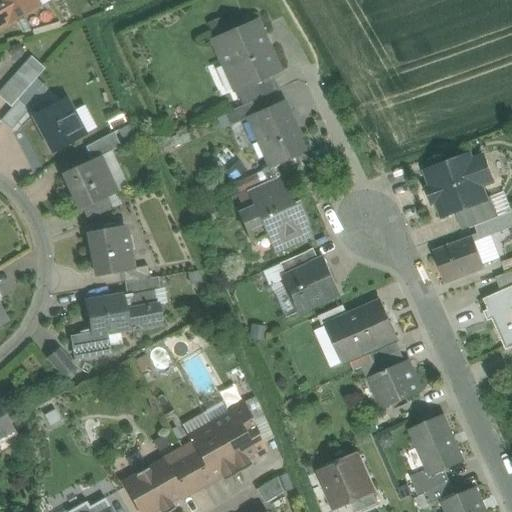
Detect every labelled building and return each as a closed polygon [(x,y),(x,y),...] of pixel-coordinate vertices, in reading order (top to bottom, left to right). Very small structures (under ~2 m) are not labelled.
[(0,0),(0,29),(39,6),(35,0),(0,0)] [(217,16),(204,21),(210,34),(223,28),(217,16)] [(255,21),(212,40),(235,91),(236,91),(271,75),(278,72),(255,21)] [(10,46),(7,49),(6,53),(7,57),(11,60),(15,61),(19,60),(21,57),(22,53),(21,49),(18,46),(14,45),(10,46)] [(30,57),(16,74),(20,77),(1,97),(11,106),(27,88),(44,69),(30,57)] [(20,77),(16,74),(0,91),(0,96),(1,97),(20,77)] [(271,75),(236,91),(242,106),(251,102),(278,90),(271,75)] [(38,97),(27,88),(17,100),(28,109),(38,97)] [(65,99),(32,117),(51,152),(84,135),(65,99)] [(28,109),(17,100),(11,106),(13,108),(1,121),(11,130),(29,110),(28,109)] [(251,102),(224,114),(230,127),(249,118),(249,117),(257,114),(251,102)] [(257,114),(249,117),(249,118),(260,141),(258,142),(269,167),(269,168),(278,164),(297,155),(306,151),(284,102),(257,114)] [(113,132),(85,147),(91,160),(99,157),(109,152),(120,147),(113,132)] [(109,152),(99,157),(116,193),(126,189),(109,152)] [(237,155),(223,165),(232,178),(246,167),(237,155)] [(297,155),(278,164),(283,175),(302,167),(297,155)] [(470,155),(425,172),(431,187),(427,189),(433,203),(436,201),(442,217),(456,212),(486,200),(486,199),(481,186),(492,182),(483,157),(472,161),(470,155)] [(91,160),(62,174),(73,197),(74,197),(79,208),(78,209),(79,211),(83,209),(103,200),(116,193),(99,157),(91,160)] [(278,164),(269,168),(269,167),(261,170),(267,182),(281,176),(283,175),(278,164)] [(247,191),(267,182),(261,170),(234,182),(240,194),(247,191)] [(252,203),(286,188),(281,176),(267,182),(247,191),(252,203)] [(241,208),(237,210),(246,230),(262,223),(275,253),(312,236),(297,201),(293,203),(286,188),(252,203),(241,208)] [(241,208),(252,203),(247,191),(240,194),(236,196),(241,208)] [(121,205),(116,193),(103,200),(108,211),(121,205)] [(487,200),(456,212),(463,230),(475,226),(497,218),(489,198),(486,199),(487,200)] [(103,200),(83,209),(88,220),(108,211),(103,200)] [(478,236),(480,240),(508,229),(511,227),(511,212),(497,218),(475,226),(478,236)] [(124,226),(88,233),(93,261),(99,260),(102,275),(122,272),(132,270),(132,269),(124,226)] [(508,229),(480,240),(478,236),(473,238),(479,254),(501,245),(511,236),(508,229)] [(473,238),(433,253),(444,283),(484,268),(479,254),(473,238)] [(314,249),(279,264),(284,277),(319,261),(314,249)] [(511,259),(502,262),(506,273),(511,271),(511,259)] [(284,277),(283,278),(298,313),(338,295),(323,260),(319,261),(284,277)] [(147,266),(132,269),(132,270),(122,272),(124,283),(149,279),(147,266)] [(511,271),(495,278),(501,292),(511,287),(511,271)] [(149,279),(124,283),(126,296),(130,295),(154,291),(160,290),(157,277),(149,279)] [(511,287),(501,292),(483,300),(506,350),(511,348),(511,347),(511,287)] [(164,289),(160,290),(154,291),(157,306),(167,305),(164,289)] [(122,296),(85,303),(91,334),(71,338),(75,359),(109,353),(105,333),(131,329),(131,332),(160,326),(157,306),(154,291),(130,295),(130,296),(126,301),(128,310),(124,311),(122,296)] [(347,317),(326,326),(326,328),(331,326),(346,359),(341,361),(342,363),(346,361),(368,352),(395,340),(397,339),(381,302),(347,317)] [(343,308),(321,317),(325,327),(326,326),(347,317),(343,308)] [(199,310),(186,317),(190,325),(203,318),(199,310)] [(265,330),(253,322),(244,335),(257,343),(265,330)] [(325,327),(313,332),(329,369),(342,363),(341,361),(346,359),(331,326),(326,328),(326,326),(325,327)] [(395,340),(368,352),(373,363),(400,351),(395,340)] [(75,369),(58,349),(46,359),(63,379),(75,369)] [(400,351),(374,362),(379,373),(405,362),(400,351)] [(364,367),(373,363),(368,352),(346,361),(351,372),(364,367)] [(147,354),(134,359),(138,369),(150,364),(147,354)] [(379,373),(369,378),(383,409),(421,393),(407,361),(405,362),(379,373)] [(364,367),(369,378),(379,373),(374,362),(373,363),(364,367)] [(258,435),(243,402),(229,410),(247,442),(258,435)] [(247,442),(229,410),(226,411),(222,404),(204,414),(235,469),(247,462),(245,458),(253,453),(247,442)] [(0,409),(0,436),(11,430),(14,435),(15,435),(0,409)] [(235,469),(204,414),(182,426),(189,437),(192,444),(211,477),(213,476),(220,472),(222,476),(235,469)] [(443,415),(409,430),(429,476),(430,477),(444,471),(464,462),(443,415)] [(211,477),(192,444),(183,449),(203,487),(215,480),(213,476),(211,477)] [(203,487),(183,449),(162,461),(180,495),(179,495),(181,499),(203,487)] [(356,455),(319,472),(333,505),(338,507),(350,501),(372,492),(356,455)] [(162,461),(148,469),(147,468),(135,475),(135,476),(123,483),(139,511),(150,511),(158,508),(160,511),(171,505),(169,501),(179,495),(180,495),(162,461)] [(444,471),(430,477),(429,476),(413,483),(419,496),(424,494),(424,493),(449,482),(444,471)] [(277,477),(255,490),(264,504),(282,492),(277,477)] [(449,482),(424,493),(424,494),(429,504),(454,493),(449,482)] [(105,500),(91,507),(79,485),(66,492),(65,489),(57,493),(59,496),(59,497),(67,511),(111,511),(105,500)] [(410,486),(399,490),(403,498),(414,494),(410,486)] [(485,511),(475,488),(442,502),(445,511),(485,511)] [(372,492),(350,501),(355,511),(359,511),(378,504),(372,492)] [(419,496),(417,497),(421,507),(429,504),(424,494),(419,496)]
